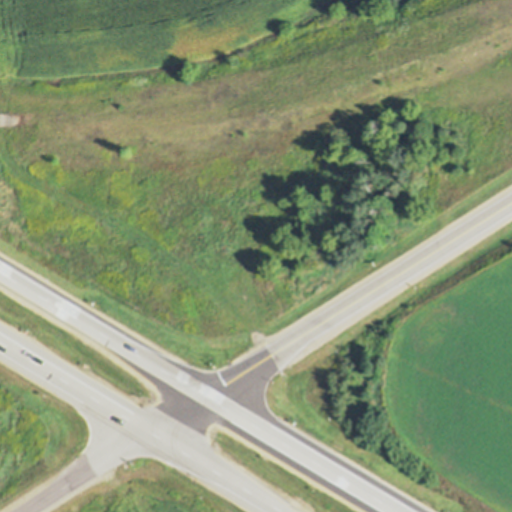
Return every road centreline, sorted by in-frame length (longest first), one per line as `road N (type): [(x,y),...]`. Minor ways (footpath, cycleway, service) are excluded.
road 1 (secondary): [(511,201),(146,430)]
road 2 (motorway): [(210,395),(0,268)]
road 3 (motorway): [(402,511),(210,395)]
road 4 (motorway): [(0,341),(146,430)]
road 5 (motorway): [(146,430),(280,511)]
road 6 (residential): [(146,430),(17,511)]
